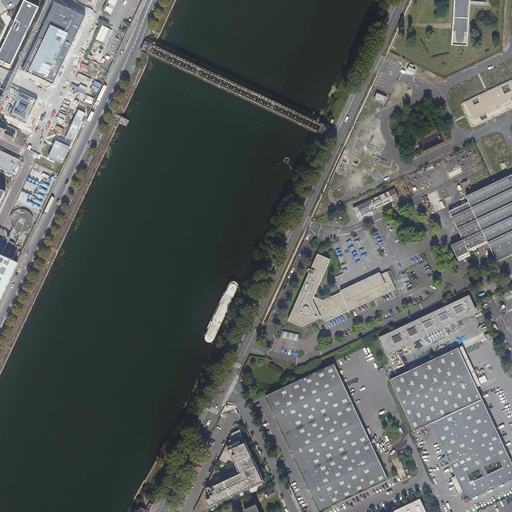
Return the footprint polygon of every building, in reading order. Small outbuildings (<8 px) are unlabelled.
[(38,7),(24,0),(0,50),(0,59),(11,65),(38,7)] [(112,13),(117,0),(110,0),(106,11),(112,13)] [(467,46),(469,0),(453,0),(451,45),(467,46)] [(85,16),(54,1),(22,70),(52,84),(85,16)] [(97,38),(107,43),(113,29),(103,25),(97,38)] [(383,103),(386,97),(377,93),(374,99),(383,103)] [(127,118),(121,115),(115,113),(113,115),(121,118),(120,120),(125,122),(127,118)] [(16,135),(0,127),(0,135),(2,137),(2,138),(4,140),(7,135),(14,138),(16,135)] [(55,140),(48,157),(62,164),(69,147),(55,140)] [(0,148),(0,167),(16,174),(23,158),(0,148)] [(511,174),(493,183),(464,197),(467,203),(448,212),(461,240),(450,246),(457,259),(468,254),(467,252),(486,243),(494,261),(497,259),(511,252),(511,174)] [(358,217),(399,198),(394,189),(354,208),(358,217)] [(32,225),(33,222),(33,218),(31,215),(29,212),(26,211),(22,210),(19,210),(16,212),(13,214),(11,217),(10,221),(11,224),(12,227),(15,230),(18,232),(21,232),(25,232),(28,231),(31,228),(32,225)] [(13,258),(7,254),(5,257),(0,254),(0,299),(18,263),(12,260),(13,258)] [(395,290),(391,283),(386,272),(380,275),(383,281),(344,299),(341,294),(337,295),(336,297),(333,298),(333,300),(331,301),(330,300),(326,302),(314,296),(330,259),(317,254),(310,269),(308,268),(307,272),(309,273),(289,317),(297,321),(300,320),(302,316),(306,317),(308,317),(308,315),(310,315),(312,316),(318,319),(326,322),(395,290)] [(383,281),(380,275),(379,273),(340,292),(341,294),(344,299),(383,281)] [(468,299),(456,304),(459,312),(471,306),(468,299)] [(396,347),(461,316),(459,312),(456,304),(390,335),(396,347)] [(459,312),(461,316),(473,311),(471,306),(459,312)] [(301,327),(318,319),(312,316),(310,315),(308,315),(308,317),(306,317),(302,316),(300,320),(297,321),(289,317),(287,321),(301,327)] [(281,331),(280,337),(297,341),(298,335),(281,331)] [(396,347),(390,335),(389,332),(379,337),(387,354),(398,349),(396,347)] [(477,388),(481,385),(464,348),(489,336),(488,333),(458,348),(477,388)] [(511,462),(477,388),(458,348),(390,380),(414,432),(431,424),(467,500),(511,479),(511,462)] [(333,363),(265,396),(319,511),(388,479),(382,467),(375,470),(368,455),(375,452),(364,429),(357,432),(350,417),(357,414),(346,390),(339,394),(332,379),(339,375),(333,363)] [(240,429),(232,433),(218,461),(226,465),(228,461),(234,464),(238,473),(226,479),(221,476),(223,473),(215,469),(194,511),(205,511),(215,507),(214,506),(229,499),(229,497),(234,495),(235,496),(265,482),(261,475),(254,459),(252,460),(252,458),(251,456),(252,456),(240,429)] [(426,511),(420,499),(391,511),(426,511)]
